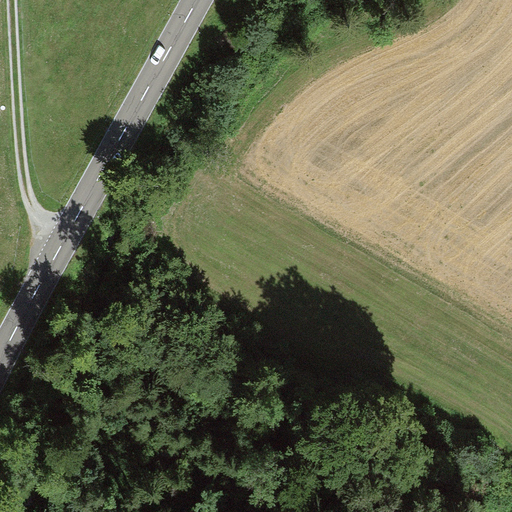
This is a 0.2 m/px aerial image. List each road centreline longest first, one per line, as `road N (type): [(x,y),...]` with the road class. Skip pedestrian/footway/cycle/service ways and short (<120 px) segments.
road 1 (tertiary): [(0,342),(191,0)]
road 2 (track): [(58,235),(18,187),(8,0)]
